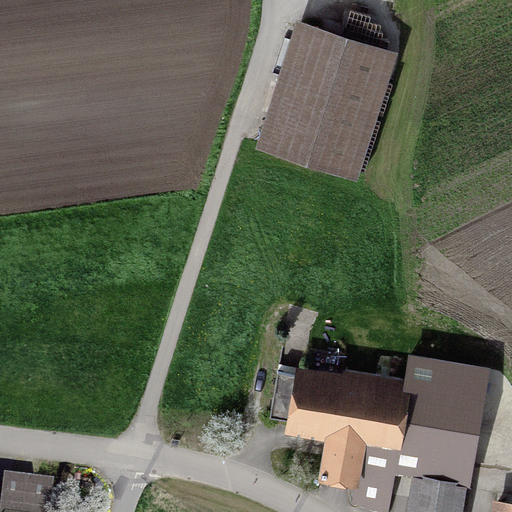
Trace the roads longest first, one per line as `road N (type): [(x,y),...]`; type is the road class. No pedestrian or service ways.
road 1 (track): [(272,0),(138,459)]
road 2 (unclassified): [(138,459),(309,511)]
road 3 (unclassified): [(0,438),(138,459)]
